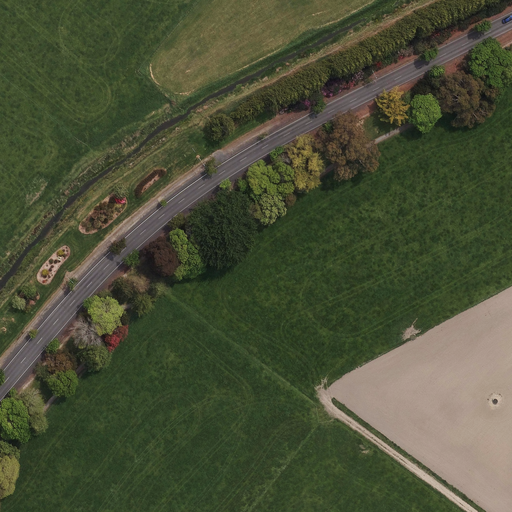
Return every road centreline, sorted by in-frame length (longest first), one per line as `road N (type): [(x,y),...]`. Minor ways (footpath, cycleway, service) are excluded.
road 1 (tertiary): [(0,387),(109,262),(186,196),(316,117),(511,19)]
road 2 (track): [(472,511),(325,404),(321,391)]
